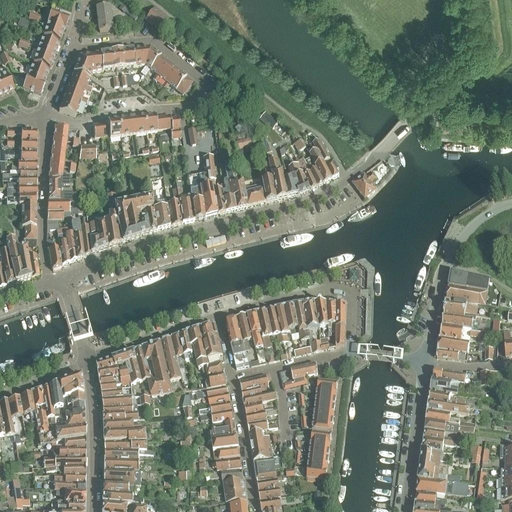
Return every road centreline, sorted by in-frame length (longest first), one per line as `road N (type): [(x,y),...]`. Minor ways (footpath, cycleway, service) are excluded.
road 1 (residential): [(69,281),(143,248),(306,203),(374,157)]
road 2 (residential): [(71,50),(152,41),(210,87),(192,108),(73,124),(46,117)]
road 3 (residential): [(347,354),(350,295),(324,289),(216,315)]
road 4 (residential): [(50,283),(42,252),(46,117)]
road 5 (residential): [(93,511),(87,360)]
road 6 (residential): [(216,315),(87,360)]
road 7 (residential): [(256,511),(232,379)]
road 8 (residential): [(406,511),(421,388)]
road 9 (unclassified): [(423,361),(453,241)]
